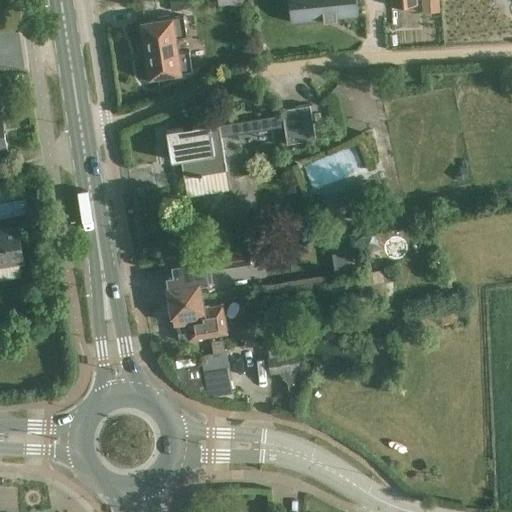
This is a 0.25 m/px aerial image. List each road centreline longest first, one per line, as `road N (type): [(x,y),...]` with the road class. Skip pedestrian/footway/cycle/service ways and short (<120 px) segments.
road 1 (track): [(104,127),(260,71),(511,53)]
road 2 (primary): [(120,399),(60,0)]
road 3 (residential): [(173,445),(282,455),(393,511)]
